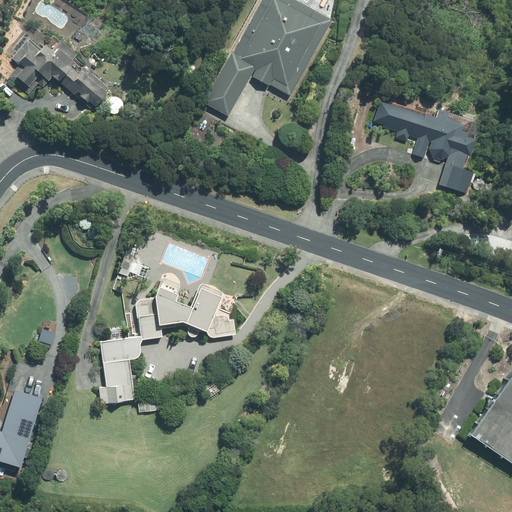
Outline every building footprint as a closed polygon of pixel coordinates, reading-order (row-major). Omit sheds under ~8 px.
[(230,57),(202,108),(225,121),(251,74),(254,75),(250,81),(266,90),(267,87),(288,99),(330,24),(286,0),(264,0),(232,58),(230,57)] [(78,100),(77,102),(84,108),(85,106),(93,112),(104,99),(102,97),(106,92),(82,72),(76,79),(66,71),(68,69),(67,68),(74,59),(58,45),(47,59),(40,52),(37,55),(24,45),(9,63),(16,69),(7,80),(28,97),(36,87),(41,91),(48,83),(54,88),(56,86),(73,99),(75,97),(78,100)] [(427,145),(429,146),(427,153),(431,161),(440,164),(446,161),(437,188),(464,196),(471,176),(460,173),(465,159),(468,159),(472,145),(464,142),(466,136),(474,139),(474,127),(435,115),(433,123),(422,119),(421,121),(378,107),(371,127),(396,135),(395,140),(405,144),(407,138),(416,141),(411,158),(422,162),(427,145)] [(511,226),(511,222),(497,222),(496,235),(502,235),(502,236),(507,236),(507,237),(511,238),(511,226)] [(469,237),(489,237),(489,228),(469,227),(469,237)] [(121,256),(117,270),(126,273),(130,259),(121,256)] [(154,280),(150,289),(150,295),(136,297),(135,298),(133,300),(133,302),(134,315),(136,315),(138,333),(97,338),(104,383),(96,385),(98,401),(131,396),(126,357),(128,357),(130,356),(133,355),(134,354),(136,352),(137,350),(138,348),(138,345),(137,341),(138,338),(139,336),(159,334),(158,325),(182,322),(185,325),(185,327),(185,329),(185,330),(186,332),(188,333),(189,333),(191,333),(193,333),(194,332),(196,331),(196,329),(203,326),(204,329),(205,331),(206,333),(208,334),(210,335),(234,332),(232,317),(227,317),(225,314),(224,312),(221,311),(213,312),(211,310),(212,308),(219,291),(217,288),(201,280),(198,280),(195,281),(186,301),(172,294),(177,283),(160,275),(157,281),(154,280)] [(511,367),(468,431),(511,461),(511,367)] [(159,399),(137,401),(137,411),(159,408),(159,399)]
